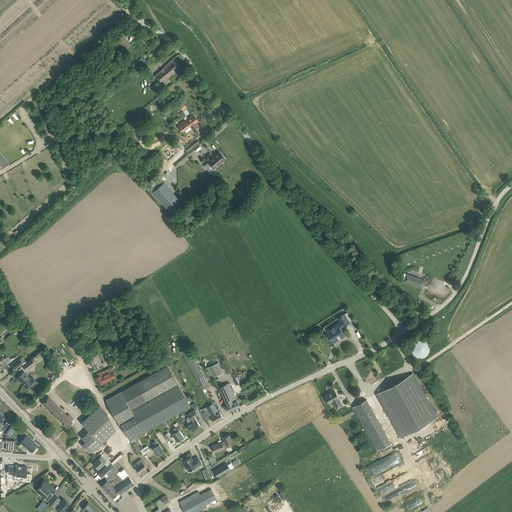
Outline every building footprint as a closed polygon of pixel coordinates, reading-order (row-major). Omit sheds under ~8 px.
[(145,62),(147,67),(156,63),(152,56),(148,58),(149,60),(145,62)] [(155,75),(162,83),(181,67),(173,59),(165,65),(166,66),(155,75)] [(181,108),(177,110),(178,113),(182,110),(183,111),(187,108),(184,103),(180,106),(181,108)] [(196,122),(198,120),(193,114),(178,126),(182,132),(190,126),(197,135),(203,130),(196,122)] [(225,159),(220,152),(208,161),(214,169),(220,164),(220,163),(225,159)] [(0,163),(4,167),(9,163),(0,153),(0,163)] [(180,201),(164,182),(152,191),(169,211),(180,201)] [(406,273),(403,281),(415,285),(416,287),(417,286),(422,288),(425,280),(420,279),(420,278),(416,277),(406,273)] [(342,323),(332,329),(331,328),(326,332),(328,335),(327,336),(329,339),(330,339),(332,341),(340,336),(341,338),(345,335),(340,328),(343,326),(344,326),(350,322),(344,314),(338,317),(342,323)] [(413,354),(415,356),(417,357),(418,358),(420,358),(421,358),(424,357),(425,356),(427,355),(428,354),(429,352),(429,350),(429,349),(429,347),(429,346),(428,345),(428,343),(427,342),(426,341),(424,340),(422,340),(421,340),(419,340),(417,340),(416,341),(415,342),(413,344),(412,346),(411,348),(411,349),(412,351),(412,353),(413,354)] [(181,351),(200,387),(207,383),(188,347),(181,351)] [(56,358),(60,365),(64,363),(59,356),(56,358)] [(20,358),(11,366),(14,370),(23,363),(20,358)] [(22,365),(26,370),(32,367),(30,365),(34,362),(31,358),(26,362),(22,365)] [(219,362),(207,367),(211,377),(223,372),(219,362)] [(120,423),(130,440),(160,422),(165,420),(190,405),(167,365),(106,399),(120,423)] [(95,377),(99,385),(116,377),(111,368),(99,373),(100,375),(95,377)] [(24,372),(17,378),(21,382),(22,381),(24,384),(23,384),(30,390),(35,385),(37,383),(38,382),(32,376),(30,378),(24,372)] [(377,393),(401,437),(437,417),(412,373),(377,393)] [(229,383),(218,387),(229,411),(239,406),(229,383)] [(334,390),(324,396),(329,403),(332,401),(337,409),(342,405),(338,398),(334,390)] [(85,395),(82,398),(87,405),(90,402),(85,395)] [(45,400),(42,403),(57,419),(58,418),(67,428),(70,424),(72,422),(66,416),(67,415),(49,396),(45,400)] [(366,399),(353,407),(377,451),(391,443),(366,399)] [(101,406),(99,405),(83,421),(81,422),(89,430),(81,437),(86,441),(82,445),(91,454),(116,429),(109,416),(101,406)] [(215,406),(209,410),(212,416),(211,416),(211,417),(214,422),(222,417),(219,412),(218,413),(215,406)] [(188,415),(187,420),(189,424),(188,425),(192,431),(200,425),(196,420),(194,417),(198,415),(194,410),(187,415),(188,415)] [(201,413),(205,420),(209,417),(205,410),(201,413)] [(10,424),(4,433),(10,438),(17,429),(10,424)] [(174,436),(172,438),(174,441),(174,440),(175,442),(177,442),(178,441),(183,437),(179,430),(182,429),(179,425),(176,427),(172,429),(175,433),(173,434),(174,436)] [(224,441),(212,446),(214,453),(230,446),(229,443),(232,442),(229,435),(223,437),(224,441)] [(26,436),(21,443),(24,445),(22,448),(25,451),(28,448),(32,451),(37,445),(26,436)] [(3,440),(3,443),(7,443),(6,450),(14,450),(15,440),(3,440)] [(147,446),(140,450),(143,454),(146,453),(149,456),(155,452),(158,455),(164,451),(159,444),(158,445),(156,441),(153,443),(154,445),(149,448),(147,446)] [(136,442),(132,443),(136,452),(140,451),(136,442)] [(240,449),(229,454),(231,458),(242,452),(240,449)] [(104,453),(93,463),(98,468),(104,463),(108,459),(109,458),(104,453)] [(187,466),(186,466),(188,471),(196,467),(196,466),(201,464),(198,457),(192,460),(191,457),(184,461),(186,465),(187,466)] [(139,464),(135,467),(139,473),(147,467),(141,459),(137,462),(139,464)] [(107,466),(98,474),(99,474),(102,478),(104,476),(107,479),(114,473),(115,475),(119,471),(111,462),(107,466)] [(214,471),(218,476),(230,469),(227,463),(214,471)] [(17,467),(9,466),(8,473),(16,474),(16,476),(23,477),(22,481),(30,481),(31,474),(27,473),(27,467),(21,466),(19,465),(18,466),(17,466),(17,467)] [(107,479),(101,485),(117,502),(122,496),(120,494),(135,483),(123,469),(120,471),(119,470),(119,471),(115,475),(114,473),(107,479)] [(50,493),(54,487),(45,480),(44,480),(41,483),(42,483),(39,487),(36,490),(45,497),(44,498),(48,501),(53,495),(50,493)] [(198,491),(180,501),(184,511),(203,511),(202,509),(207,507),(205,505),(216,499),(211,489),(200,495),(198,491)] [(60,498),(56,495),(49,504),(53,507),(56,503),(59,506),(57,509),(60,511),(62,511),(69,503),(64,499),(62,501),(59,498),(60,498)] [(166,495),(161,498),(165,504),(170,501),(166,495)] [(37,508),(41,511),(48,504),(43,500),(37,508)] [(99,511),(88,502),(83,509),(86,511),(99,511)]
